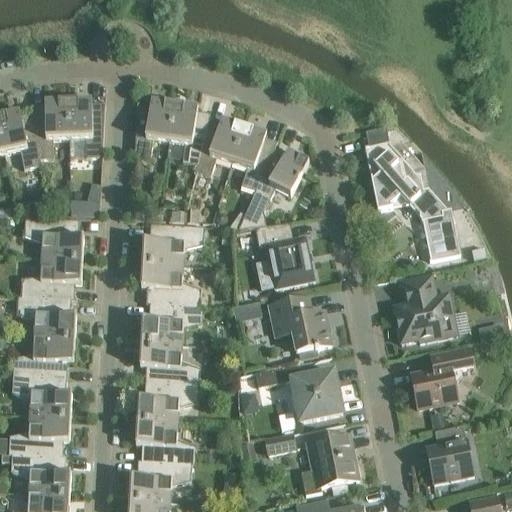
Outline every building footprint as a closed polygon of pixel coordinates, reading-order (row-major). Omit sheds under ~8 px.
[(45,109),(32,109),(39,170),(40,170),(39,163),(54,163),(53,144),(69,143),(68,102),(44,103),(45,109)] [(68,102),(69,143),(85,142),(86,162),(102,161),(105,107),(92,107),(92,102),(68,102)] [(150,108),(137,107),(134,160),(150,163),(153,144),(169,146),(174,106),(151,102),(150,108)] [(198,109),(174,106),(169,146),(185,148),(182,167),(197,169),(195,176),(196,176),(209,117),(197,115),(198,109)] [(24,173),(39,170),(32,109),(31,109),(33,117),(21,119),(20,113),(0,116),(0,135),(5,157),(20,154),(24,173)] [(210,117),(209,117),(196,176),(211,181),(217,162),(232,167),(244,128),(222,121),(220,127),(209,123),(210,117)] [(241,190),(255,195),(256,195),(276,147),(265,142),(267,135),(244,128),(232,167),(247,172),(241,190)] [(386,131),(366,135),(368,145),(388,141),(386,131)] [(309,164),(287,154),(284,159),(274,154),(277,147),(276,147),(256,195),(255,195),(246,218),(239,233),(255,231),(265,230),(263,217),(276,192),(291,200),(309,164)] [(365,152),(370,176),(378,214),(409,208),(422,223),(421,223),(430,265),(460,259),(451,212),(447,213),(428,191),(427,192),(423,193),(420,177),(416,178),(390,149),(389,147),(365,152)] [(78,220),(99,221),(100,221),(100,206),(87,205),(79,205),(78,220)] [(43,207),(34,208),(35,218),(36,219),(46,219),(46,218),(44,206),(43,207)] [(143,213),(132,212),(131,223),(142,224),(143,213)] [(173,215),(172,225),(183,226),(184,215),(173,215)] [(188,215),(187,226),(195,226),(195,215),(188,215)] [(241,216),(229,232),(239,233),(246,218),(241,216)] [(25,221),(24,239),(43,246),(42,262),(80,264),(83,265),(83,257),(84,241),(78,241),(79,224),(25,221)] [(290,226),(265,230),(255,231),(259,250),(266,249),(275,293),(314,285),(306,240),(293,243),(290,226)] [(143,260),(142,268),(146,268),(183,270),(184,253),(204,249),(205,231),(183,230),(151,228),(150,244),(144,244),(143,260)] [(22,283),(21,300),(75,303),(75,288),(81,288),(82,273),(83,265),(80,264),(42,262),(41,279),(22,283)] [(142,276),(141,291),(147,291),(146,307),(203,310),(200,310),(201,292),(182,286),(183,270),(146,268),(142,268),(142,276)] [(432,279),(400,286),(404,309),(393,311),(401,348),(419,344),(420,347),(457,339),(453,319),(449,297),(436,299),(432,279)] [(17,300),(16,318),(35,324),(35,340),(72,343),(75,343),(76,335),(76,320),(70,319),(71,304),(75,304),(75,303),(21,300),(17,300)] [(308,301),(269,309),(276,341),(293,337),(297,357),(332,350),(325,315),(312,318),(308,301)] [(262,321),(259,306),(246,309),(249,324),(262,321)] [(142,338),(141,346),(145,347),(182,349),(183,332),(203,328),(203,310),(146,307),(146,308),(150,308),(149,323),(143,323),(142,338)] [(498,333),(481,336),(483,345),(500,342),(498,333)] [(14,362),(13,379),(67,382),(68,366),(74,367),(75,351),(75,343),(72,343),(35,340),(34,357),(14,362)] [(141,354),(140,370),(146,370),(145,386),(199,389),(200,372),(181,365),(182,349),(145,347),(141,346),(141,354)] [(317,352),(299,356),(301,364),(319,361),(317,352)] [(434,373),(411,378),(418,413),(458,405),(454,385),(458,384),(462,377),(462,374),(473,372),(472,366),(469,352),(431,360),(434,373)] [(283,371),(255,377),(258,391),(286,385),(283,371)] [(334,375),(292,383),(294,397),(292,397),(295,413),(297,413),(300,426),(343,417),(340,404),(343,403),(340,387),(337,388),(334,375)] [(13,379),(12,397),(31,403),(30,420),(68,422),(71,422),(71,414),(72,398),(66,398),(67,382),(13,379)] [(138,417),(137,425),(140,425),(178,427),(179,411),(198,407),(199,389),(145,386),(144,402),(138,402),(138,417)] [(255,396),(241,399),(245,418),(259,415),(255,396)] [(441,419),(433,421),(436,435),(443,433),(441,419)] [(10,440),(9,458),(66,461),(66,460),(63,460),(64,445),(70,445),(71,430),(71,422),(68,422),(30,420),(29,436),(10,440)] [(137,433),(136,449),(142,449),(141,464),(138,464),(138,465),(192,468),(196,450),(177,444),(178,427),(140,425),(137,425),(137,433)] [(463,430),(435,436),(437,449),(426,452),(434,488),(474,480),(467,443),(466,443),(463,430)] [(293,438),(265,444),(268,458),(296,453),(293,438)] [(350,438),(307,447),(312,474),(301,476),(306,499),(322,496),(321,492),(359,484),(350,438)] [(255,457),(253,449),(242,451),(244,460),(255,457)] [(205,456),(205,467),(216,468),(216,456),(205,456)] [(2,458),(2,466),(12,467),(11,476),(30,482),(29,498),(67,500),(70,500),(70,492),(71,477),(65,477),(66,461),(9,458),(9,459),(2,458)] [(130,496),(130,504),(133,504),(170,507),(171,490),(191,485),(192,468),(138,465),(137,480),(131,480),(130,496)] [(226,476),(224,489),(238,491),(239,477),(226,476)] [(69,511),(70,508),(70,500),(67,500),(29,498),(28,511),(69,511)] [(470,511),(499,511),(497,501),(470,506),(470,511)]
